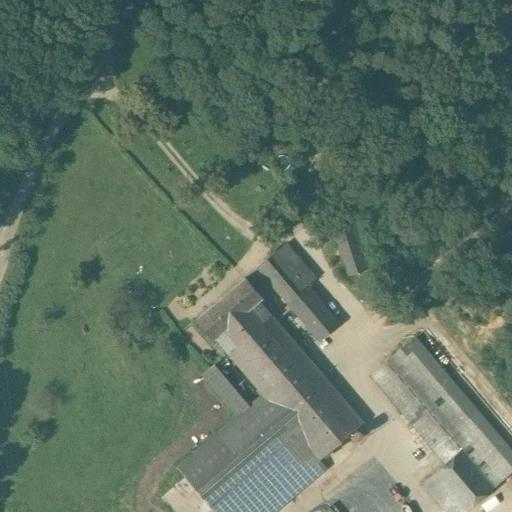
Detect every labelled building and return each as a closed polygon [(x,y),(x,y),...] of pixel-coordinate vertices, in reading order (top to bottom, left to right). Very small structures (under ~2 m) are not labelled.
[(511,177),(511,0),(506,0),(500,0),(511,178),(511,177)] [(353,221),(336,226),(349,275),(367,270),(353,221)] [(286,244),(257,268),(319,341),(339,325),(307,286),(315,280),(286,244)] [(245,279),(196,321),(213,340),(215,339),(258,302),(262,299),(245,279)] [(363,423),(258,302),(215,339),(264,396),(178,468),(215,511),(272,511),(325,468),(318,461),(363,423)] [(511,455),(414,339),(370,377),(445,465),(422,484),(447,511),(465,511),(511,472),(511,455)]
